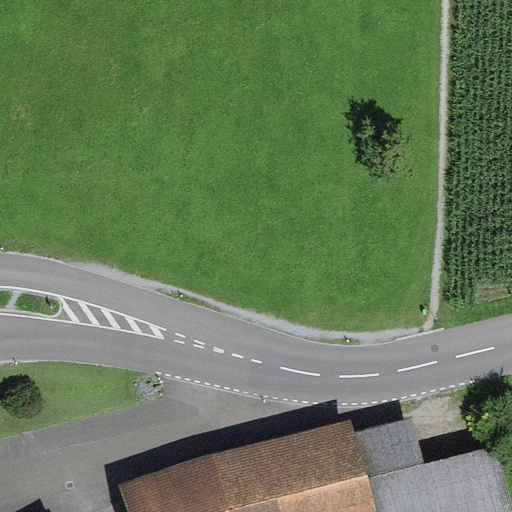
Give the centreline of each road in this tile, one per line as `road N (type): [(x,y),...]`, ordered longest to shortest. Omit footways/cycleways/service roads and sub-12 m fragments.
road 1 (tertiary): [(355,378),(64,279),(0,270)]
road 2 (tertiary): [(0,338),(355,378)]
road 3 (tertiary): [(511,345),(355,378)]
